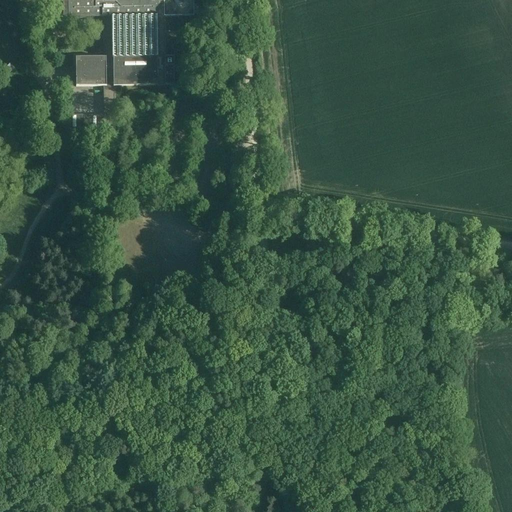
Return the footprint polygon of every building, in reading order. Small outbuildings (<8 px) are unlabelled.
[(55,0),(56,31),(63,31),(63,32),(64,32),(64,19),(102,18),(105,18),(112,17),(158,17),(158,1),(115,1),(115,0),(55,0)] [(163,0),(164,1),(158,1),(158,17),(164,17),(165,17),(193,17),(193,0),(163,0)] [(104,116),(64,116),(64,117),(64,130),(107,130),(115,129),(114,87),(112,87),(112,17),(105,18),(106,58),(106,87),(107,116),(104,116)] [(158,17),(112,17),(112,87),(114,87),(174,86),(174,57),(165,57),(165,36),(165,17),(164,17),(158,17)] [(103,58),(75,58),(76,87),(103,87),(106,87),(106,58),(103,58)]
